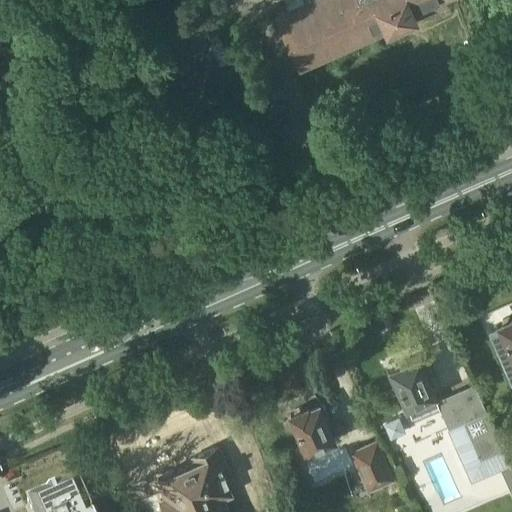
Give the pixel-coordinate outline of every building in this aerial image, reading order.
[(307,0),(278,13),(300,60),(435,0),(307,0)] [(500,327),(491,331),(511,378),(511,317),(509,316),(503,319),(502,322),(499,323),(500,327)] [(394,368),(391,369),(412,415),(438,404),(449,427),(447,428),(472,481),(501,468),(511,491),(511,469),(510,464),(503,449),(474,387),(438,403),(434,394),(435,394),(419,357),(405,364),(400,362),(395,364),(394,368)] [(308,405),(291,414),(309,453),(336,441),(319,404),(310,408),(308,405)] [(376,441),(354,451),(369,486),(391,477),(376,441)] [(229,511),(223,497),(231,494),(226,483),(232,480),(218,448),(194,459),(196,463),(158,480),(167,499),(160,501),(165,511),(229,511)] [(26,511),(85,511),(75,489),(58,497),(57,496),(44,502),(44,503),(26,510),(26,511)]
